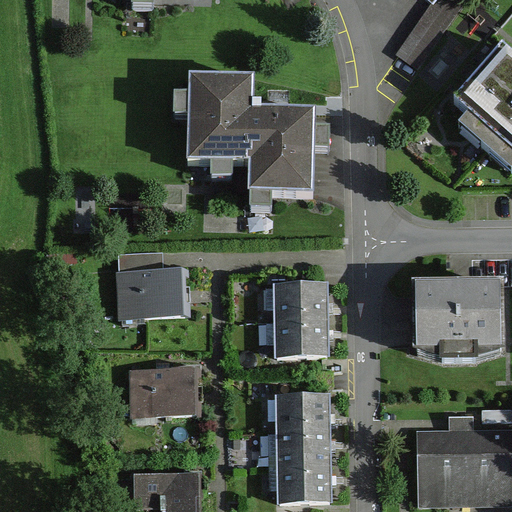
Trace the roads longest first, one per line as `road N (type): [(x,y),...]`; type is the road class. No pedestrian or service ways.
road 1 (residential): [(369,511),(366,242)]
road 2 (residential): [(366,242),(363,82),(340,0)]
road 3 (residential): [(511,239),(366,242)]
